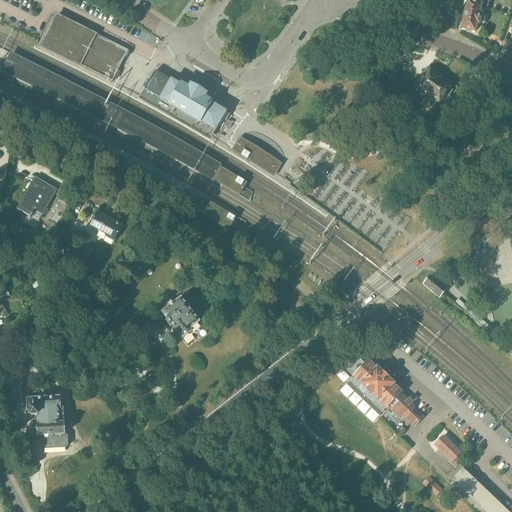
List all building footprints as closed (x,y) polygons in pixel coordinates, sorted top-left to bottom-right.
[(485,24),(486,18),(485,16),(479,14),(481,5),(478,5),(478,0),(465,0),(465,2),(468,3),(462,30),(466,31),(467,32),(470,33),(471,32),(475,33),(477,24),(483,25),(485,24)] [(57,16),(42,47),(113,82),(129,51),(57,16)] [(394,77),(399,69),(392,65),(387,72),(394,77)] [(181,86),(175,82),(156,70),(144,90),(169,105),(169,106),(199,124),(200,123),(214,131),(215,132),(224,116),(209,107),(212,103),(205,98),(207,95),(191,86),(190,88),(189,89),(182,85),(181,86)] [(428,96),(440,78),(428,70),(416,88),(417,88),(416,90),(421,93),(422,92),(428,96)] [(440,78),(428,96),(420,107),(424,110),(426,108),(428,109),(434,100),(439,103),(445,94),(448,96),(452,91),(449,89),(450,87),(439,80),(440,78)] [(400,99),(407,89),(396,82),(384,101),(397,109),(402,101),(400,99)] [(209,141),(214,131),(200,123),(199,124),(169,106),(169,105),(144,90),(139,100),(209,141)] [(443,130),(449,122),(444,118),(438,126),(443,130)] [(436,139),(439,141),(444,134),(441,132),(436,139)] [(233,148),(231,151),(273,178),(282,164),(240,138),(233,148)] [(36,178),(18,209),(32,218),(36,211),(43,214),(47,216),(49,213),(62,220),(71,203),(72,204),(74,199),(61,192),(58,196),(53,206),(49,204),(55,194),(57,190),(36,178)] [(194,210),(228,232),(228,230),(232,225),(234,221),(236,218),(235,218),(202,197),(195,207),(195,208),(194,210)] [(115,241),(122,228),(97,214),(90,226),(89,226),(74,253),(74,254),(72,257),(82,262),(84,259),(99,232),(115,241)] [(56,264),(62,254),(64,250),(50,242),(42,256),(56,264)] [(68,257),(62,254),(56,264),(62,268),(68,257)] [(58,278),(51,265),(41,271),(47,284),(58,278)] [(439,298),(446,289),(431,277),(424,285),(434,294),(439,298)] [(34,289),(43,284),(41,280),(32,285),(34,289)] [(200,329),(202,327),(199,324),(199,323),(194,316),(194,315),(193,314),(193,315),(181,300),(163,314),(169,322),(167,323),(170,326),(171,325),(183,340),(191,333),(192,335),(194,334),(196,334),(200,331),(200,329)] [(403,417),(414,427),(418,423),(423,418),(412,407),(413,407),(400,394),(401,393),(394,386),(394,385),(377,368),(376,369),(368,362),(368,363),(360,356),(347,370),(354,377),(353,378),(361,385),(378,402),(386,409),(390,405),(403,417)] [(66,448),(68,446),(68,437),(66,436),(65,424),(61,425),(60,410),(61,409),(60,398),(58,398),(58,397),(54,394),(49,394),(46,398),(46,399),(39,400),(39,398),(27,398),(28,411),(29,411),(30,415),(32,415),(32,417),(38,416),(39,426),(38,426),(39,437),(44,437),(45,449),(66,448)] [(452,462),(461,454),(444,437),(435,446),(452,462)] [(506,511),(462,470),(458,475),(452,482),(484,511),(506,511)] [(436,496),(441,490),(428,478),(423,484),(436,496)]
